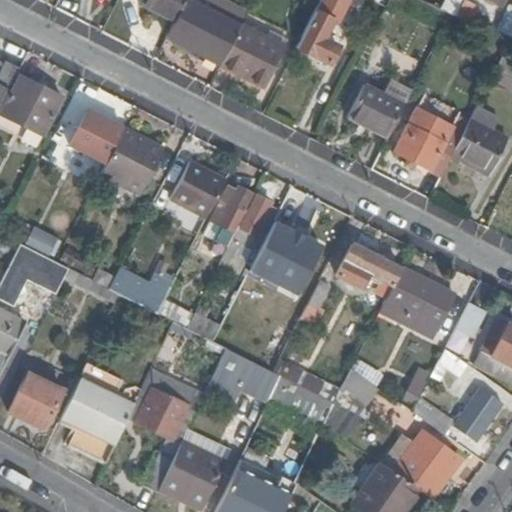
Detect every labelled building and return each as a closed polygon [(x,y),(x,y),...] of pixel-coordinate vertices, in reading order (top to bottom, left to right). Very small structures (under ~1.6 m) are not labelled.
[(141,0),(140,4),(175,21),(183,5),(185,0),(141,0)] [(211,0),(185,0),(183,5),(237,31),(239,28),(244,17),(211,0)] [(330,0),(320,0),(296,47),(295,49),(327,66),(336,47),(322,40),(331,22),(322,17),(330,0)] [(455,19),(464,1),(461,0),(445,0),(440,11),(455,19)] [(476,8),(464,1),(455,19),(468,25),(476,8)] [(237,31),(183,5),(175,21),(166,39),(219,66),(237,31)] [(239,28),(237,31),(219,66),(263,88),(283,51),(239,28)] [(511,66),(500,61),(495,71),(511,79),(511,66)] [(0,107),(18,71),(6,64),(0,76),(0,107)] [(62,98),(20,77),(10,96),(52,118),(62,98)] [(404,106),(410,95),(388,84),(382,95),(404,106)] [(387,139),(404,106),(382,95),(364,85),(347,119),(387,139)] [(394,154),(429,172),(442,147),(451,128),(416,110),(394,154)] [(105,165),(123,130),(88,111),(69,147),(105,165)] [(506,141),(469,122),(453,152),(451,155),(489,174),(506,141)] [(163,149),(123,129),(123,130),(105,165),(100,175),(140,196),(163,149)] [(429,172),(440,177),(451,155),(453,152),(442,147),(429,172)] [(207,220),(227,181),(190,164),(171,202),(207,220)] [(511,177),(510,177),(492,212),(511,221),(511,177)] [(236,228),(244,213),(241,211),(250,195),(237,188),(235,193),(227,189),(206,231),(217,236),(220,229),(227,233),(224,240),(229,243),(236,228)] [(239,229),(236,228),(229,243),(218,264),(226,268),(245,232),(260,240),(274,211),(268,208),(270,204),(255,197),(239,229)] [(297,216),(281,207),(266,235),(282,244),(297,216)] [(46,257),(20,244),(13,258),(48,276),(43,286),(57,293),(69,269),(56,262),(53,261),(46,257)] [(391,288),(401,270),(352,245),(335,276),(361,289),(368,276),(391,288)] [(58,252),(50,248),(46,257),(53,261),(58,252)] [(68,251),(63,261),(89,275),(95,266),(68,251)] [(48,276),(13,258),(0,282),(0,303),(10,308),(23,281),(56,297),(58,293),(57,293),(43,286),(48,276)] [(299,280),(301,274),(275,262),(273,267),(299,280)] [(281,355),(299,319),(297,318),(316,281),(301,274),(299,280),(273,267),(264,285),(289,298),(282,311),(288,314),(283,326),(280,324),(265,351),(279,358),(281,355)] [(119,295),(109,290),(92,281),(70,270),(66,278),(115,303),(119,295)] [(455,299),(401,270),(391,288),(380,311),(435,338),(455,299)] [(98,271),(92,281),(109,290),(114,279),(98,271)] [(328,287),(318,282),(306,305),(316,310),(328,287)] [(165,303),(159,315),(185,329),(192,315),(165,303)] [(481,310),(467,303),(454,329),(468,336),(481,310)] [(0,371),(25,324),(0,311),(0,371)] [(220,327),(193,313),(192,315),(185,329),(211,342),(220,327)] [(511,327),(497,320),(473,367),(511,388),(511,327)] [(248,341),(250,331),(221,323),(217,339),(240,345),(241,339),(248,341)] [(225,349),(217,366),(245,379),(241,389),(267,401),(279,377),(225,349)] [(462,384),(471,369),(443,350),(435,367),(462,384)] [(140,388),(86,363),(59,422),(75,429),(68,445),(105,463),(126,418),(140,388)] [(149,369),(140,388),(126,418),(134,422),(151,389),(186,406),(186,408),(195,412),(204,395),(149,369)] [(374,388),(349,370),(348,371),(338,391),(362,410),(370,400),(367,398),(374,388)] [(45,426),(63,388),(29,371),(10,408),(45,426)] [(414,407),(417,400),(429,378),(419,372),(403,401),(414,407)] [(295,375),(291,383),(308,391),(312,384),(295,375)] [(279,377),(267,401),(296,416),(301,406),(325,417),(332,404),(308,391),(291,383),(279,377)] [(151,389),(134,422),(168,438),(145,485),(157,492),(160,486),(175,454),(181,442),(195,412),(186,408),(186,406),(151,389)] [(499,406),(479,391),(453,428),(472,443),(499,406)] [(411,413),(444,436),(451,424),(417,400),(414,407),(411,413)] [(333,401),(332,404),(325,417),(322,425),(344,440),(356,424),(362,421),(333,401)] [(429,499),(458,460),(421,434),(413,444),(400,434),(379,464),(415,489),(429,499)] [(175,454),(160,486),(203,507),(224,461),(181,442),(175,454)] [(358,511),(398,511),(415,489),(379,464),(377,463),(348,504),(358,511)] [(280,511),(287,498),(233,472),(213,511),(280,511)]
